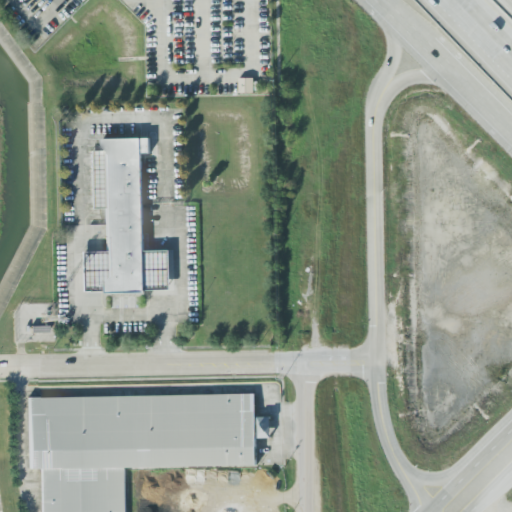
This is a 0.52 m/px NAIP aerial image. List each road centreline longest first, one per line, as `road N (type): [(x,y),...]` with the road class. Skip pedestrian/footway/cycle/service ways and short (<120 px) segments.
road 1 (residential): [(382,86),(373,116),(380,413),(426,511)]
road 2 (residential): [(0,366),(376,360)]
road 3 (secondary): [(304,360),(304,511)]
road 4 (primary): [(428,44),(511,132)]
